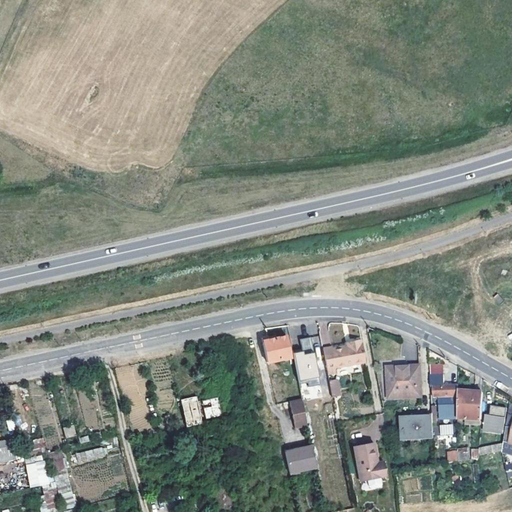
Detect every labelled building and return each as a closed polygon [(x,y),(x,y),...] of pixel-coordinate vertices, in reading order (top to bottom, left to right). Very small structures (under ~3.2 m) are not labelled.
[(286,337),(261,343),(266,364),(291,358),(286,337)] [(301,351),(293,353),(299,382),(308,381),(309,387),(320,384),(309,337),(299,339),(301,351)] [(335,365),(365,360),(361,337),(350,339),(351,344),(345,345),(332,348),(331,346),(322,347),(323,350),(325,362),(327,372),(336,371),(335,365)] [(421,396),(420,366),(388,368),(389,398),(421,396)] [(456,398),(458,397),(458,391),(458,386),(445,386),(444,375),(431,376),(431,387),(434,387),(434,398),(439,398),(439,407),(457,407),(456,398)] [(328,379),(332,398),(338,397),(335,378),(328,379)] [(480,420),(483,393),(458,391),(458,397),(457,419),(480,420)] [(197,396),(181,400),(187,428),(203,425),(203,422),(223,417),(220,399),(198,404),(197,396)] [(302,399),(290,402),(296,428),(307,426),(302,399)] [(488,417),(484,417),(482,430),(502,433),(506,408),(490,406),(488,417)] [(433,439),(432,417),(401,418),(402,440),(433,439)] [(6,420),(8,431),(15,430),(13,419),(6,420)] [(439,425),(440,436),(454,435),(453,424),(439,425)] [(74,425),(63,427),(66,438),(76,436),(74,425)] [(11,439),(0,441),(0,461),(15,459),(11,439)] [(33,451),(44,451),(44,439),(33,439),(33,451)] [(377,461),(374,442),(353,447),(359,481),(383,476),(381,466),(379,467),(377,461)] [(502,445),(478,450),(477,456),(501,451),(502,445)] [(104,447),(75,452),(77,463),(106,458),(104,447)] [(284,454),(289,474),(317,468),(313,447),(284,454)] [(468,448),(446,450),(447,462),(469,460),(468,448)] [(61,453),(51,456),(56,471),(66,468),(61,453)] [(47,460),(25,464),(30,488),(41,486),(46,511),(62,507),(61,504),(74,502),(68,475),(51,479),(47,460)] [(386,476),(383,460),(377,461),(379,467),(381,466),(383,476),(386,476)]
